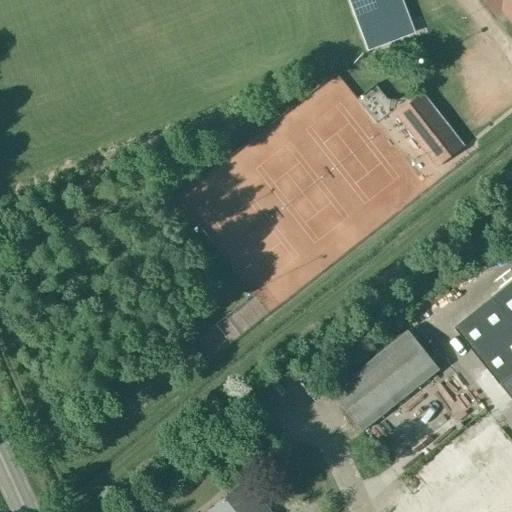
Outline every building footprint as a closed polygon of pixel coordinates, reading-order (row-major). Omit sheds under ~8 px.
[(414,32),(401,0),(362,0),(371,22),(360,26),(367,45),(368,48),(414,32)] [(511,0),(483,0),(495,15),(501,10),(511,24),(511,0)] [(436,163),(459,145),(461,147),(462,146),(422,95),(421,96),(422,98),(399,116),(398,114),(397,115),(437,166),(438,165),(436,163)] [(511,281),(453,328),(511,401),(511,281)] [(407,331),(330,393),(362,432),(438,370),(407,331)] [(511,511),(511,463),(499,448),(425,507),(414,494),(396,509),(397,511),(511,511)] [(269,511),(245,481),(206,511),(269,511)]
